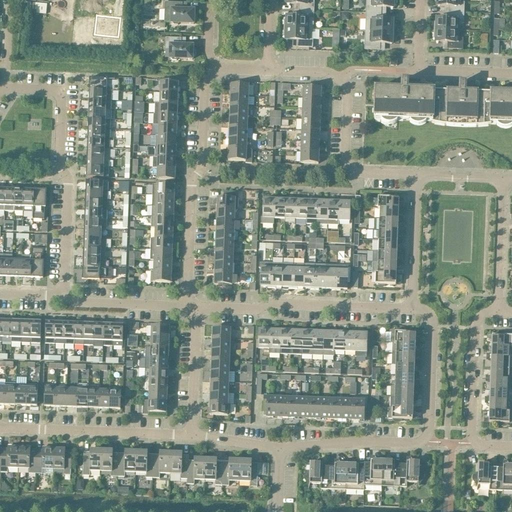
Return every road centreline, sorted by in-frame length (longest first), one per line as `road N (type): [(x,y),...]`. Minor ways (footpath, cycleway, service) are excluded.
road 1 (residential): [(186,306),(205,83),(219,69),(267,71)]
road 2 (residential): [(278,447),(424,438),(432,325),(416,308)]
road 3 (residential): [(63,295),(60,92),(1,88)]
road 4 (residential): [(267,71),(331,74),(347,91),(346,167),(415,176)]
road 5 (residential): [(195,307),(416,308)]
road 6 (residential): [(191,433),(0,427)]
road 7 (residential): [(511,446),(471,437),(474,325),(497,310)]
road 8 (residential): [(497,310),(502,178)]
road 9 (residential): [(416,308),(415,176)]
road 10 (residential): [(191,433),(195,307)]
road 11 (residential): [(63,295),(186,306)]
